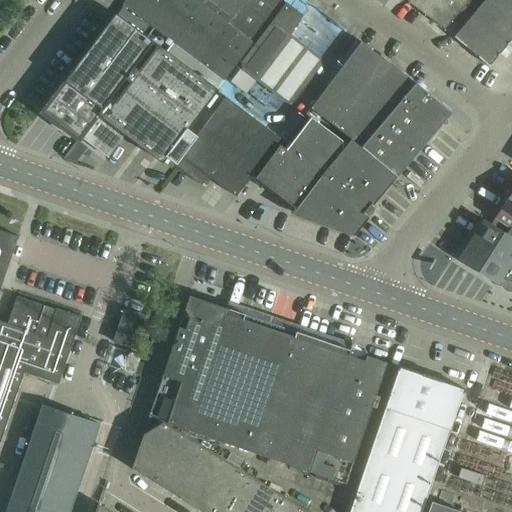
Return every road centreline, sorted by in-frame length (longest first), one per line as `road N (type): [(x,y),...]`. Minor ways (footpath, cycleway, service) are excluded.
road 1 (tertiary): [(377,293),(0,163)]
road 2 (unclassified): [(377,293),(390,264),(507,121)]
road 3 (unclassified): [(507,121),(354,0)]
road 4 (tertiary): [(511,339),(377,293)]
road 5 (unclassified): [(0,98),(73,0)]
